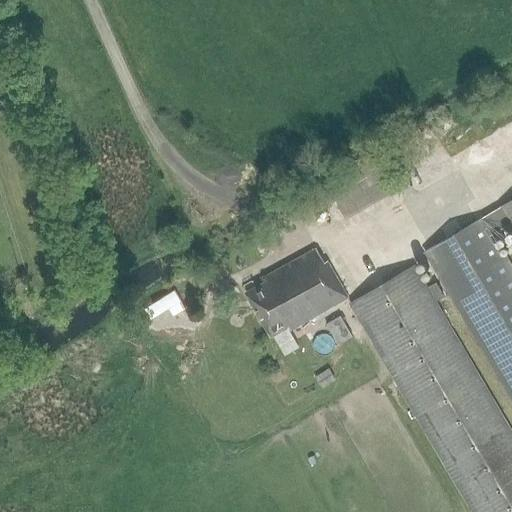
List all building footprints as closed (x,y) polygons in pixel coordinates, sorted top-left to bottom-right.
[(346,220),(398,189),(376,152),(291,203),(302,221),(335,201),(346,220)] [(489,237),(510,225),(511,228),(511,202),(480,221),(489,237)] [(489,237),(480,221),(430,250),(426,252),(511,400),(511,268),(505,257),(502,259),(489,237)] [(270,333),(286,324),(289,330),(347,298),(328,261),(325,262),(317,248),(266,276),(269,282),(248,293),(270,333)] [(511,511),(511,433),(414,266),(349,302),(470,511),(511,511)] [(168,308),(173,316),(185,309),(174,291),(143,309),(149,319),(168,308)] [(352,338),(339,316),(325,325),(337,346),(352,338)]
